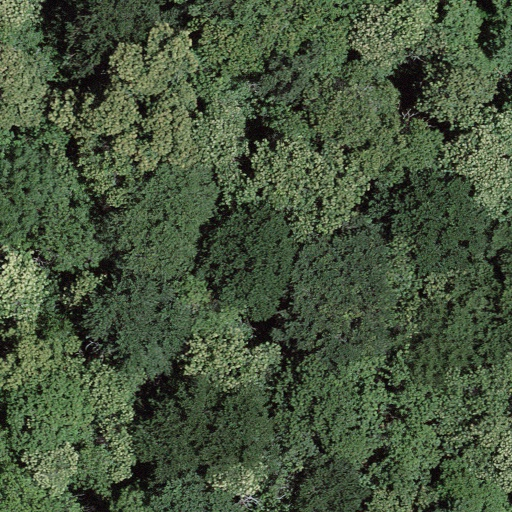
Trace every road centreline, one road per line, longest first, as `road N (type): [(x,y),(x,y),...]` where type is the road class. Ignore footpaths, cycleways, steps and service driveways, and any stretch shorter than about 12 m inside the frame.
road 1 (motorway): [(511,239),(0,169)]
road 2 (motorway): [(0,469),(316,511)]
